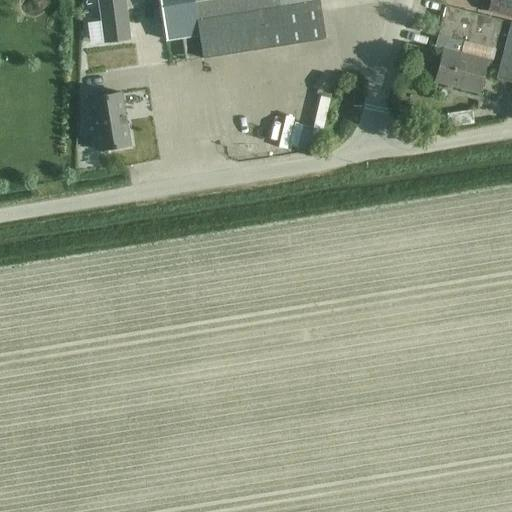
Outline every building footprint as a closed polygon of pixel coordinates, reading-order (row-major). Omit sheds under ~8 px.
[(123,0),(97,0),(103,43),(129,40),(123,0)] [(158,0),(165,39),(164,39),(165,41),(181,38),(184,61),(200,59),(324,39),(320,12),(318,0),(158,0)] [(511,0),(490,0),(488,10),(511,16),(511,0)] [(503,52),(496,78),(511,82),(511,23),(444,7),(437,35),(503,52)] [(482,74),(496,78),(503,52),(437,35),(434,48),(442,50),(434,82),(477,93),(482,74)] [(283,128),(321,138),(335,85),(325,82),(317,114),(289,107),(283,128)] [(89,98),(88,98),(96,151),(117,148),(129,145),(120,93),(115,94),(92,98),(89,98)] [(471,110),(447,114),(449,127),(471,124),(473,123),(473,122),(471,110)]
